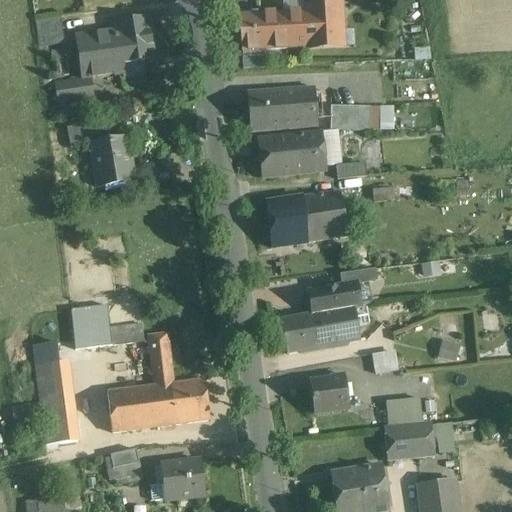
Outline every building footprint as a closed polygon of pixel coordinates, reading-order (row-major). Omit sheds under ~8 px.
[(340,2),(306,4),(306,10),(308,47),(308,48),(342,46),(340,2)] [(306,10),(237,14),(241,50),(308,47),(306,10)] [(148,17),(114,22),(116,31),(76,37),(82,78),(122,73),(123,72),(121,64),(144,61),(155,60),(155,59),(154,59),(148,17)] [(60,18),(35,21),(38,47),(64,43),(60,18)] [(144,61),(121,64),(123,72),(122,73),(122,77),(146,74),(144,61)] [(75,80),(55,83),(58,103),(92,98),(89,84),(76,86),(75,80)] [(318,85),(245,91),(248,132),(321,126),(318,85)] [(368,106),(330,105),(330,130),(368,131),(368,128),(368,106)] [(389,105),(380,106),(380,124),(390,123),(389,105)] [(368,106),(368,128),(380,128),(380,124),(380,106),(368,106)] [(93,124),(68,127),(71,149),(89,147),(89,146),(96,145),(93,124)] [(320,133),(260,138),(263,176),(323,172),(320,133)] [(96,145),(89,146),(89,147),(96,189),(133,183),(126,140),(96,145)] [(363,162),(332,165),(333,179),(364,176),(363,162)] [(390,187),(369,189),(370,202),(391,200),(390,187)] [(342,193),(303,197),(308,243),(347,239),(342,193)] [(303,197),(266,202),(271,248),(308,243),(303,197)] [(375,269),(339,275),(341,287),(355,284),(356,285),(377,281),(375,269)] [(341,287),(308,292),(309,295),(305,300),(307,308),(312,311),(312,314),(353,307),(353,308),(359,306),(356,285),(355,284),(341,287)] [(103,307),(70,311),(72,333),(106,328),(103,307)] [(312,314),(280,320),(287,355),(359,342),(356,326),(368,324),(365,308),(353,310),(353,308),(353,307),(312,314)] [(106,328),(72,333),(75,352),(144,342),(142,324),(106,328)] [(167,335),(147,337),(152,387),(153,387),(172,385),(167,335)] [(55,343),(32,345),(34,366),(57,364),(55,343)] [(457,361),(460,346),(443,343),(439,357),(457,361)] [(397,350),(372,354),(375,374),(400,370),(397,350)] [(57,364),(34,366),(38,403),(71,400),(67,363),(57,364)] [(332,380),(311,383),(314,413),(348,410),(344,377),(332,379),(332,380)] [(172,385),(153,387),(158,428),(207,422),(203,382),(172,385)] [(152,387),(105,393),(110,434),(158,428),(153,387),(152,387)] [(71,400),(38,403),(40,423),(43,446),(75,442),(71,400)] [(38,403),(7,407),(9,426),(40,423),(38,403)] [(478,422),(435,427),(437,438),(480,433),(478,422)] [(429,426),(384,431),(388,461),(433,456),(429,426)] [(135,450),(110,456),(112,470),(138,464),(135,450)] [(200,461),(160,466),(162,486),(152,487),(150,490),(151,500),(154,503),(204,497),(200,461)] [(138,464),(112,470),(116,486),(142,481),(138,464)] [(379,467),(331,475),(336,511),(383,511),(386,511),(379,467)] [(456,511),(452,482),(419,487),(422,511),(456,511)] [(60,511),(58,497),(35,500),(36,511),(60,511)] [(36,511),(35,500),(20,501),(21,511),(36,511)]
